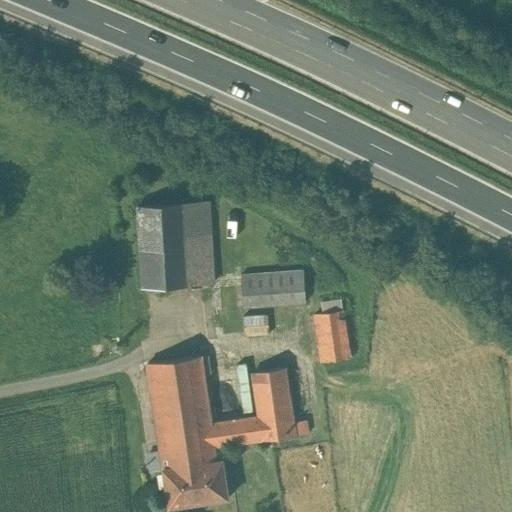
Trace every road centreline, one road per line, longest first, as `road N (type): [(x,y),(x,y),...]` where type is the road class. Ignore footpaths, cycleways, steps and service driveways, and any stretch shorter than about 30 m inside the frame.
road 1 (motorway): [(44,0),(248,85),(511,211)]
road 2 (motorway): [(511,154),(198,0)]
road 3 (track): [(119,363),(140,511)]
